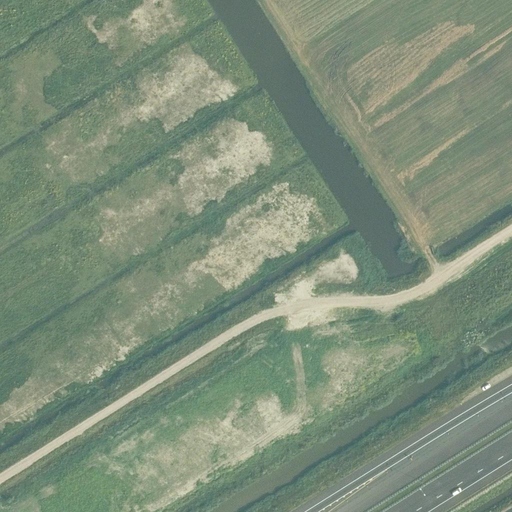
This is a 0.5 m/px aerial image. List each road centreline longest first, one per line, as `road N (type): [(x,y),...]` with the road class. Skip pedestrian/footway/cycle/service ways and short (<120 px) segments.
road 1 (motorway): [(511,404),(338,511)]
road 2 (motorway): [(408,511),(511,447)]
